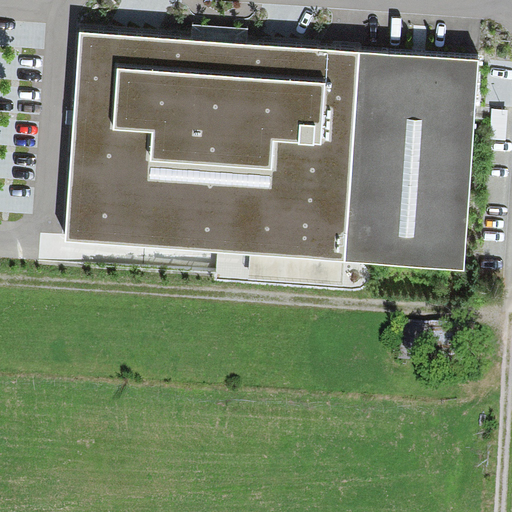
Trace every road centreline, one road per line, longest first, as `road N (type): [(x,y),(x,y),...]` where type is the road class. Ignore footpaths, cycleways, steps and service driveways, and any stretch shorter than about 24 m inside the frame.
road 1 (track): [(0,282),(511,314)]
road 2 (track): [(504,511),(511,368)]
